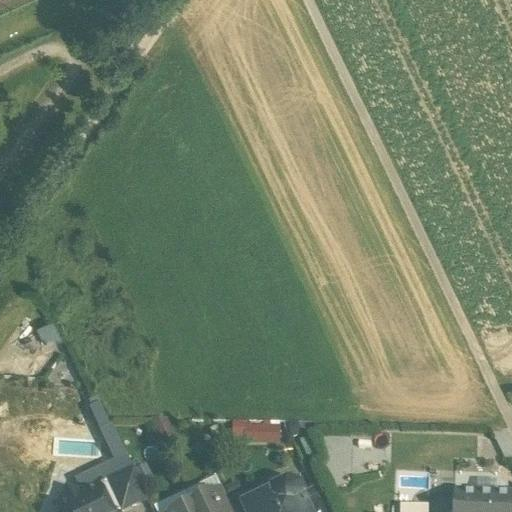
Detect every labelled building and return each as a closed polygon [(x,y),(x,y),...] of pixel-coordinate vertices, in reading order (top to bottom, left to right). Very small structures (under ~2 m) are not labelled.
[(51,322),(36,328),(45,348),(60,341),(51,322)] [(236,444),(283,442),(282,422),(235,424),(236,444)] [(133,471),(106,484),(119,511),(124,511),(147,501),(133,471)] [(119,511),(106,484),(79,497),(66,492),(61,506),(53,510),(53,511),(119,511)] [(271,498),(245,511),(307,511),(305,507),(303,503),(305,498),(301,490),(289,486),(272,494),(271,498)] [(232,511),(222,490),(211,495),(218,511),(232,511)] [(218,511),(211,495),(189,506),(192,511),(218,511)] [(511,511),(511,499),(455,499),(455,511),(511,511)] [(324,511),(319,500),(305,507),(307,511),(324,511)]
